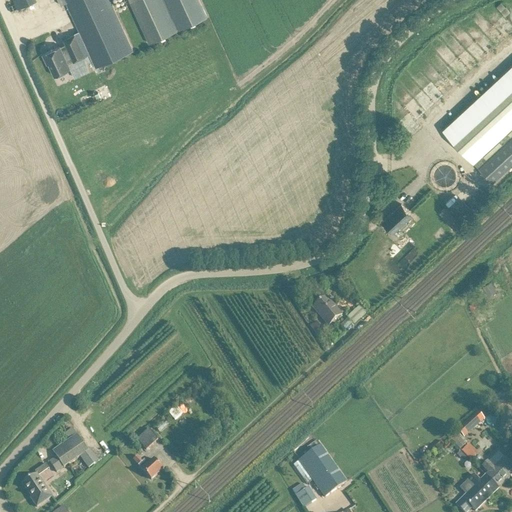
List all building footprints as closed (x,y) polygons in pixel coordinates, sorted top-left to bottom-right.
[(36,0),(14,0),(18,8),(36,0)] [(65,0),(96,67),(133,50),(109,0),(128,0),(129,2),(149,43),(207,16),(204,10),(199,0),(65,0)] [(85,56),(75,34),(64,39),(66,44),(60,46),(43,54),(47,64),(49,63),(55,76),(70,68),(68,63),(73,60),(74,61),(85,56)] [(507,169),(511,164),(511,65),(443,129),(493,182),(507,169)] [(400,227),(401,228),(402,228),(407,224),(407,222),(405,221),(412,215),(401,204),(382,221),(393,233),(400,227)] [(463,225),(446,207),(439,213),(456,231),(461,226),(463,225)] [(342,316),(333,305),(326,297),(313,308),(319,315),(321,314),(330,325),(342,316)] [(326,349),(333,345),(317,323),(310,327),(326,349)] [(457,431),(464,439),(485,420),(478,412),(457,431)] [(158,441),(149,430),(137,441),(146,451),(158,441)] [(89,452),(83,443),(77,435),(53,452),(64,469),(89,452)] [(477,441),(469,448),(479,458),(486,451),(477,441)] [(325,498),(347,483),(320,446),(299,462),(325,498)] [(163,470),(156,462),(155,460),(149,465),(145,461),(143,462),(138,457),(133,461),(139,467),(138,467),(151,481),(163,470)] [(475,511),(490,498),(499,489),(510,478),(498,465),(495,468),(488,462),(483,467),(489,473),(487,476),(481,482),(474,476),(461,489),(467,495),(457,506),(462,511),(467,511),(472,508),(475,511)] [(53,498),(36,475),(21,486),(37,509),(53,498)] [(103,496),(108,491),(102,485),(97,491),(103,496)] [(317,500),(309,488),(306,490),(303,485),(293,492),(304,509),(317,500)]
